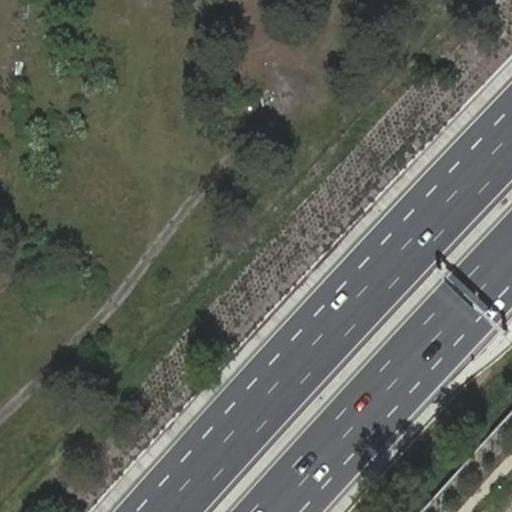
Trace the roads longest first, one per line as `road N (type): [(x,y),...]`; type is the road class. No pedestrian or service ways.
road 1 (motorway): [(511,147),(174,511)]
road 2 (motorway): [(274,511),(511,244)]
